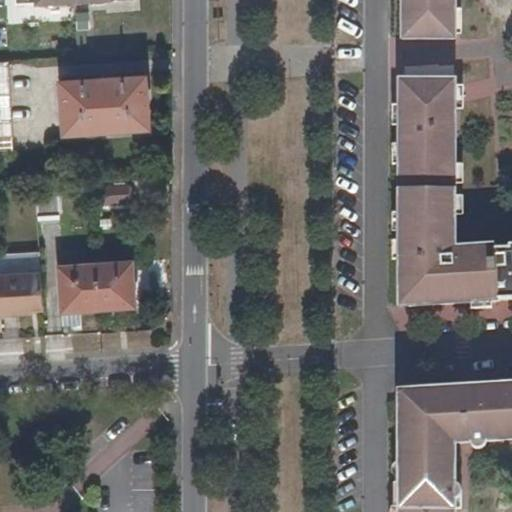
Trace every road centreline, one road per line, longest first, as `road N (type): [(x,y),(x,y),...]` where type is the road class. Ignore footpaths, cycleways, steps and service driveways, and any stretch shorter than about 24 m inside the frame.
road 1 (residential): [(191,370),(190,0)]
road 2 (residential): [(0,383),(191,370)]
road 3 (residential): [(191,511),(191,370)]
